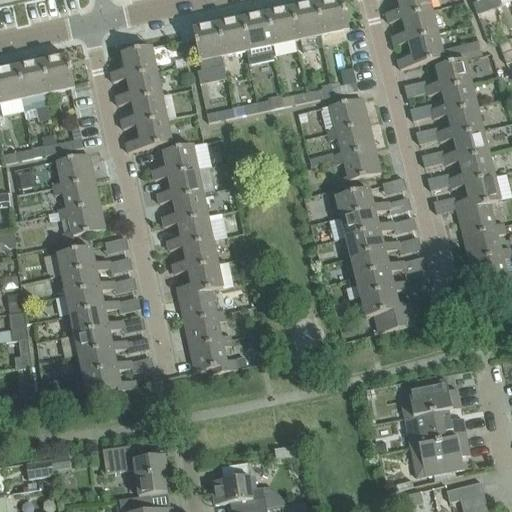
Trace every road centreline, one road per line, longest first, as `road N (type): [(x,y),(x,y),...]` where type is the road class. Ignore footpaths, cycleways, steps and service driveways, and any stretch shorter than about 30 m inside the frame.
road 1 (residential): [(165,380),(88,24)]
road 2 (residential): [(447,305),(369,0)]
road 3 (residential): [(511,490),(487,368)]
